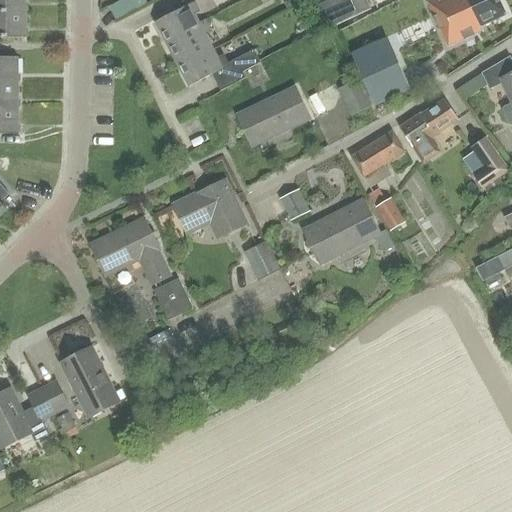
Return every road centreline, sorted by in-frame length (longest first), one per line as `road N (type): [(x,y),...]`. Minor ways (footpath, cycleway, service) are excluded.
road 1 (residential): [(280,285),(118,362),(74,269),(42,230)]
road 2 (residential): [(245,197),(511,46)]
road 3 (residential): [(42,230),(73,179),(83,35)]
road 4 (residential): [(182,149),(136,47),(126,38),(83,35)]
